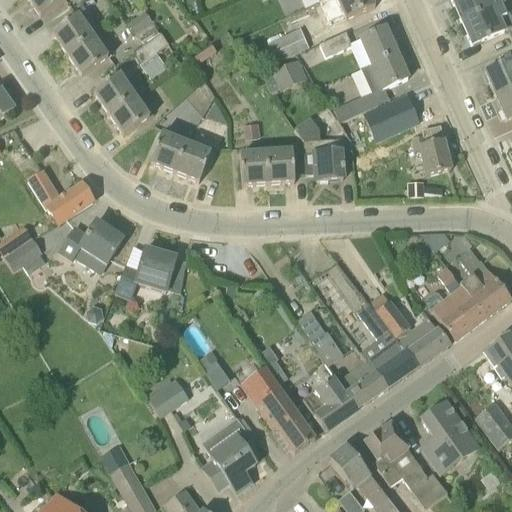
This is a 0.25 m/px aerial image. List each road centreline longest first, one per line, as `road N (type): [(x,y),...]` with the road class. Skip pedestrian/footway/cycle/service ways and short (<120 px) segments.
road 1 (tertiary): [(497,224),(472,217),(234,224),(156,211),(98,174),(0,33)]
road 2 (tertiary): [(259,511),(511,320)]
road 3 (residential): [(497,224),(499,189),(416,0)]
